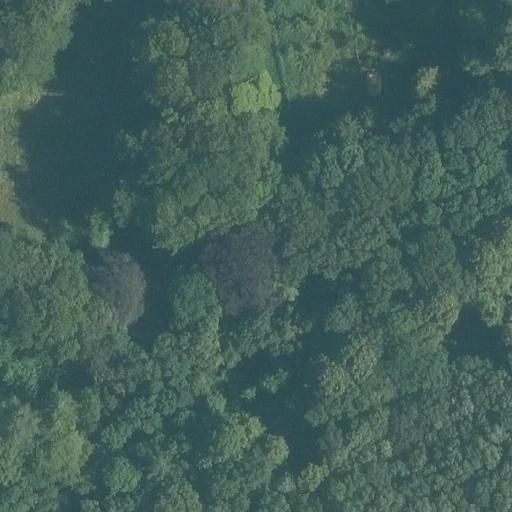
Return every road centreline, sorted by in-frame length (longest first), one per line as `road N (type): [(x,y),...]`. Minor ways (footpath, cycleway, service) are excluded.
road 1 (track): [(188,0),(187,246),(0,431)]
road 2 (tertiary): [(160,511),(511,260)]
